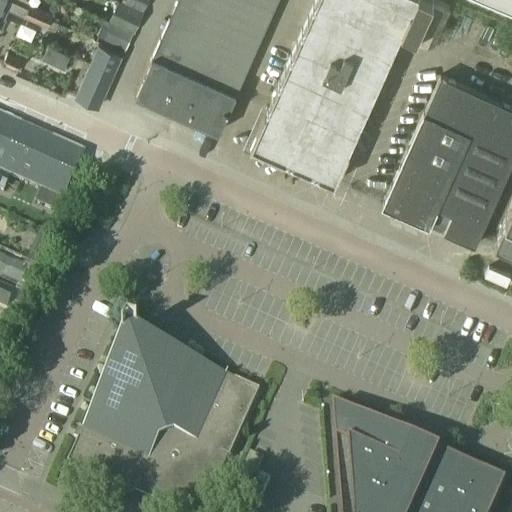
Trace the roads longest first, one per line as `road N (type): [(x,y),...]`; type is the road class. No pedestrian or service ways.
road 1 (residential): [(166,167),(511,324)]
road 2 (residential): [(0,486),(77,303),(138,230),(166,167)]
road 3 (residential): [(0,91),(166,167)]
